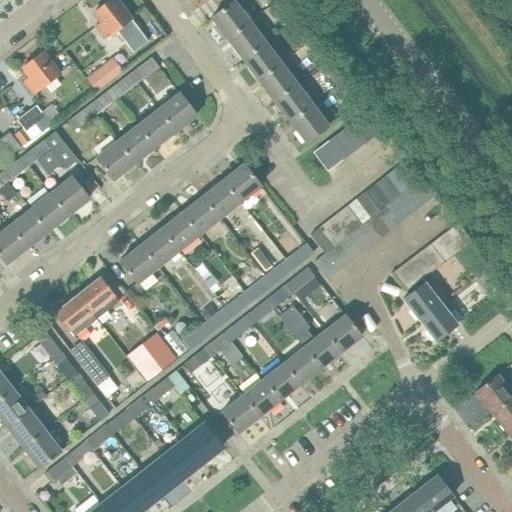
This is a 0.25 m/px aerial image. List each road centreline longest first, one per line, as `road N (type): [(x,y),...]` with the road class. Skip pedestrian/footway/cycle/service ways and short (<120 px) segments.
road 1 (residential): [(0,310),(225,133),(229,95),(157,0)]
road 2 (tertiary): [(511,172),(373,0)]
road 3 (residential): [(261,511),(415,392)]
road 4 (residential): [(508,511),(415,392)]
road 5 (residential): [(415,392),(511,317)]
